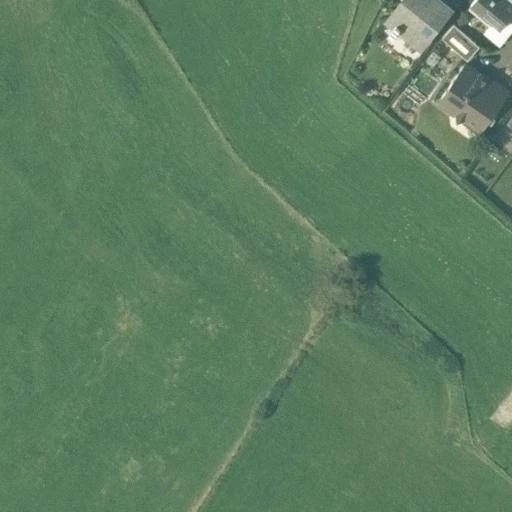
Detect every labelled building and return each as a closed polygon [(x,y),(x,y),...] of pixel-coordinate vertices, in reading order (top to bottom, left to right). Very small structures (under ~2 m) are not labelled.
[(2,0),(26,16),(33,5),(26,0),(2,0)] [(402,0),(387,19),(395,25),(390,31),(394,34),(399,28),(421,46),(451,8),(441,0),(402,0)] [(511,14),(511,2),(509,0),(474,0),(471,5),(500,29),(511,14)] [(479,47),(454,25),(442,38),(467,60),(479,47)] [(493,85),(464,64),(438,101),(456,113),(457,120),(464,119),(481,131),(488,120),(490,117),(489,113),(501,96),(501,92),(492,86),(493,85)]
